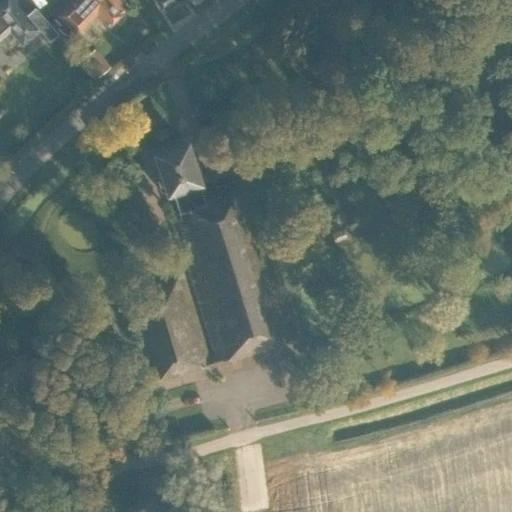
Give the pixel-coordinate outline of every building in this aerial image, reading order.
[(56,33),(25,0),(0,0),(0,42),(0,41),(0,39),(11,30),(23,43),(39,28),(50,39),(56,33)] [(126,8),(118,0),(72,0),(58,15),(76,34),(96,14),(109,27),(123,13),(122,12),(126,8)] [(182,0),(156,0),(164,12),(182,0)] [(88,60),(103,75),(114,64),(100,49),(88,60)] [(48,97),(40,112),(54,119),(62,105),(48,97)] [(296,148),(290,130),(267,138),(273,156),(296,148)] [(257,142),(247,145),(250,153),(259,150),(257,142)] [(201,190),(187,144),(156,154),(161,169),(156,179),(159,189),(169,193),(170,195),(171,195),(182,229),(173,232),(210,354),(208,355),(183,272),(125,290),(153,380),(297,336),(248,175),(201,190)] [(162,417),(158,399),(132,405),(136,423),(162,417)] [(137,510),(137,500),(96,501),(96,511),(137,510)]
